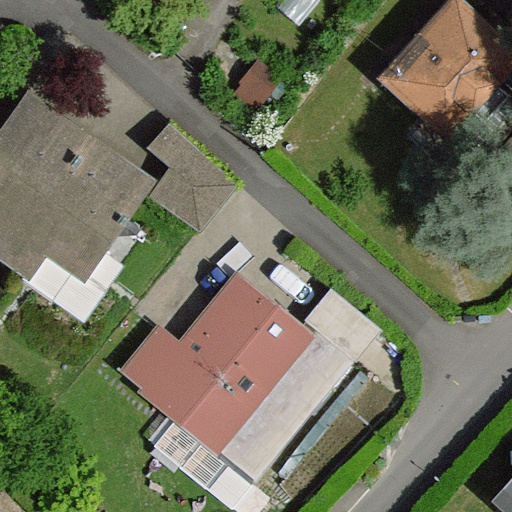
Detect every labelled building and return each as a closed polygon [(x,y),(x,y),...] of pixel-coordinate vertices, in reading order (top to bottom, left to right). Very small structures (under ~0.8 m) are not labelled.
[(511,69),(511,50),(457,1),(387,81),(450,137),(511,69)] [(286,82),(265,65),(239,97),(260,114),(286,82)] [(22,116),(0,148),(0,249),(31,271),(47,246),(86,273),(148,183),(50,117),(40,128),(22,116)] [(174,168),(157,196),(203,231),(237,187),(174,129),(155,152),(174,168)] [(305,332),(243,281),(184,351),(160,331),(125,373),(186,428),(198,414),(229,439),(312,338),(305,332)] [(335,295),(313,324),(359,362),(382,335),(335,295)] [(312,338),(229,439),(219,451),(257,484),(359,362),(313,324),(305,332),(312,338)]
